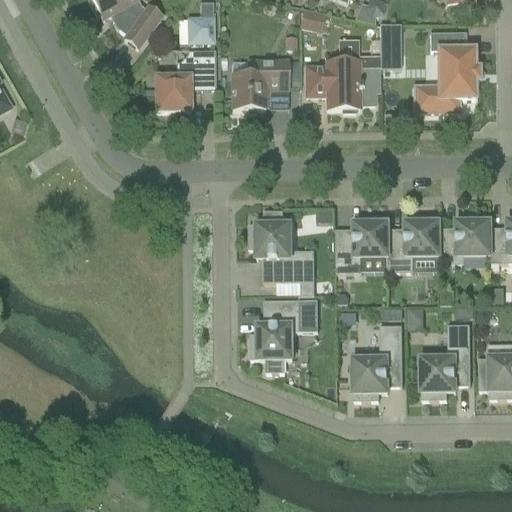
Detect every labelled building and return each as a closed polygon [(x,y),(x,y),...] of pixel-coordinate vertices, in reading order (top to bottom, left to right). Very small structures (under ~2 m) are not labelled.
[(123,45),(137,55),(162,23),(147,12),(145,15),(141,12),(138,7),(139,6),(135,0),(87,0),(102,27),(109,23),(116,34),(126,41),(123,45)] [(446,0),(446,10),(469,12),(469,0),(446,0)] [(186,24),(187,52),(214,51),(212,9),(199,9),(200,24),(186,24)] [(361,9),(354,26),(374,30),(374,29),(371,29),(371,24),(377,23),(377,22),(372,23),(367,14),(369,10),(368,9),(365,13),(361,12),(362,10),(361,9)] [(299,34),(321,38),(325,21),(303,16),(299,34)] [(379,59),(400,59),(400,32),(378,32),(379,59)] [(414,93),(414,119),(458,118),(458,107),(474,106),(474,87),(478,87),(478,75),(474,75),(473,56),(465,56),(465,39),(429,39),(429,58),(437,58),(437,93),(414,93)] [(296,43),(284,43),(284,56),(296,56),(296,43)] [(155,84),(155,118),(190,118),(190,96),(214,96),(213,58),(188,59),(188,62),(180,71),(176,71),(177,83),(155,84)] [(232,82),(232,117),(240,117),(242,121),(254,120),(256,117),(264,117),(264,96),(288,96),(288,68),(247,68),(247,69),(232,69),(232,82)] [(340,116),(340,120),(356,120),(356,116),(359,116),(359,113),(376,113),(376,100),(379,100),(379,74),(359,75),(358,69),(326,69),(326,74),(306,74),(306,103),(326,102),(327,116),(340,116)] [(0,119),(11,114),(0,94),(0,119)] [(13,124),(10,138),(23,141),(27,128),(13,124)] [(300,302),(314,302),(314,289),(314,257),(291,257),(291,230),(283,230),(283,217),(263,217),(264,231),(248,231),(249,256),(256,256),(257,265),(263,265),(264,290),(300,289),(300,302)] [(439,263),(439,271),(464,270),(464,263),(490,262),(490,234),(491,234),(491,220),(465,220),(465,228),(456,228),(456,235),(440,235),(439,235),(439,263)] [(354,236),(336,236),(336,256),(336,272),(336,279),(362,278),(362,264),(387,263),(388,263),(388,236),(389,236),(388,221),(363,222),(363,230),(354,230),(354,236)] [(387,279),(388,279),(413,279),(413,271),(413,263),(439,263),(439,235),(440,235),(440,221),(414,221),(414,229),(405,229),(405,235),(389,236),(388,236),(388,263),(387,263),(387,279)] [(490,262),(490,270),(511,269),(511,227),(508,228),(508,234),(491,234),(490,234),(490,262)] [(504,294),(492,294),(492,311),(504,311),(504,294)] [(258,341),(250,341),(250,366),(265,366),(266,379),(285,379),(285,366),(292,366),(292,346),(292,338),(300,338),(318,338),(317,306),(299,307),(284,307),(264,307),(264,332),(257,332),(258,341)] [(408,335),(421,334),(421,313),(407,313),(408,335)] [(481,314),(474,319),(475,327),(483,331),(490,326),(489,317),(481,314)] [(421,387),(421,407),(447,407),(447,399),(456,399),(456,392),(470,392),(470,331),(448,332),(448,364),(421,365),(421,387)] [(353,366),(354,408),(379,407),(379,400),(388,400),(388,393),(403,393),(402,332),(380,332),(380,365),(353,366)] [(488,365),(478,366),(479,397),(489,397),(489,406),(511,405),(511,352),(488,352),(488,365)]
